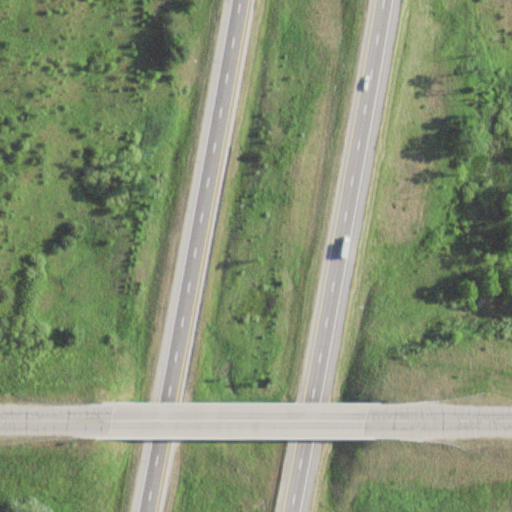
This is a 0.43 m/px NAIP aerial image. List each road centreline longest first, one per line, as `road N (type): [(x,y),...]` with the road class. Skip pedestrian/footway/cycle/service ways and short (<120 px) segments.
road 1 (motorway): [(289,511),(384,0)]
road 2 (motorway): [(239,0),(145,511)]
road 3 (tertiary): [(372,419),(103,418)]
road 4 (tertiary): [(511,419),(372,419)]
